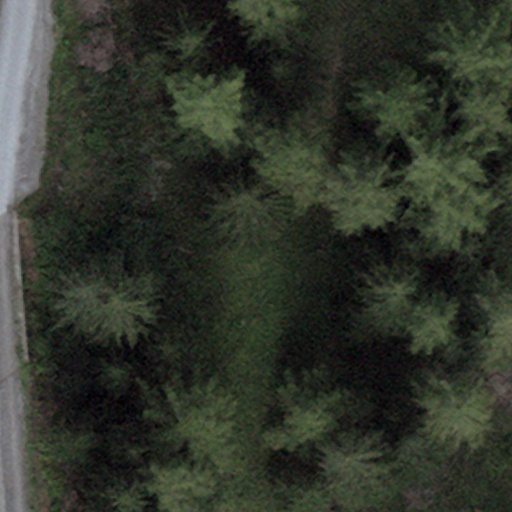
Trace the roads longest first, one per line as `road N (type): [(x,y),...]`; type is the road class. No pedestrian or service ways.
road 1 (unclassified): [(0,220),(10,511)]
road 2 (unclassified): [(19,0),(0,132)]
